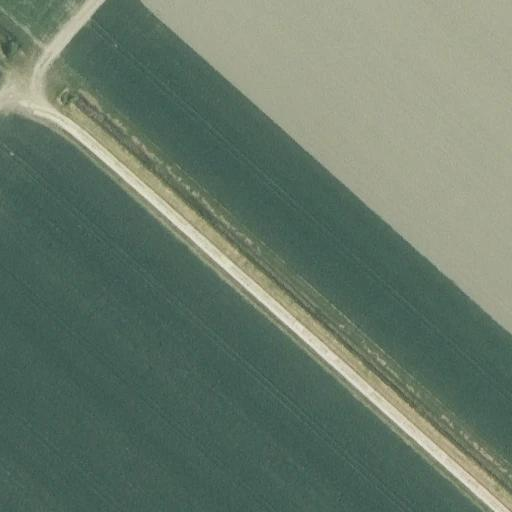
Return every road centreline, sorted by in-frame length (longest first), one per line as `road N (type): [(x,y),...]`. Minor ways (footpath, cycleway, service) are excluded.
road 1 (track): [(497,511),(36,101)]
road 2 (track): [(0,106),(36,101),(47,58),(96,0)]
